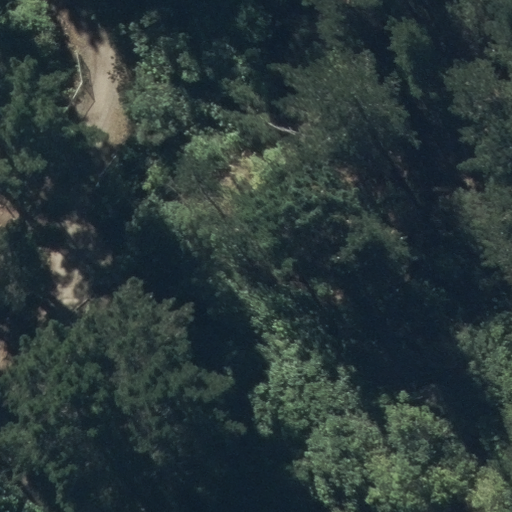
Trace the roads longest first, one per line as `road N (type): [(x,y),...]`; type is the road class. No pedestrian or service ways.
road 1 (track): [(79,177),(98,511)]
road 2 (track): [(75,0),(118,108),(79,177)]
